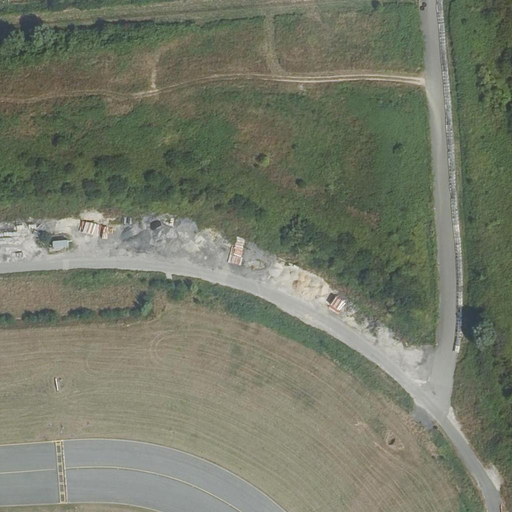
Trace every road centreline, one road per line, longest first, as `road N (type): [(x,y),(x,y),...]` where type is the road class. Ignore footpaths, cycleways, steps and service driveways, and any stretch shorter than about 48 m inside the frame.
road 1 (track): [(511,494),(435,401),(337,311),(221,263),(115,253),(0,258)]
road 2 (track): [(435,401),(454,326),(429,0)]
road 3 (track): [(435,85),(162,70)]
